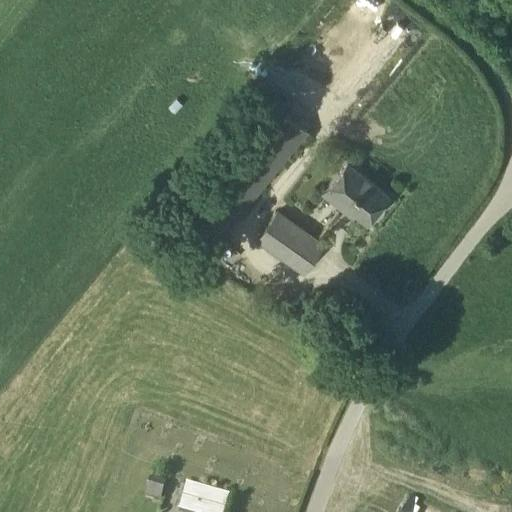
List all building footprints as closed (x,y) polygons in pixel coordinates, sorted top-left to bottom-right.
[(268,98),(175,218),(213,248),(308,130),(268,98)] [(347,161),(322,191),(342,207),(345,204),(368,222),(389,195),(347,161)] [(323,243),(316,239),(277,211),(257,238),(304,271),(323,243)] [(419,460),(408,478),(466,511),(468,511),(478,495),(419,460)] [(160,501),(165,483),(149,479),(144,496),(160,501)] [(186,485),(178,511),(179,511),(225,511),(229,497),(186,485)] [(390,511),(433,511),(388,485),(376,503),(390,511)]
